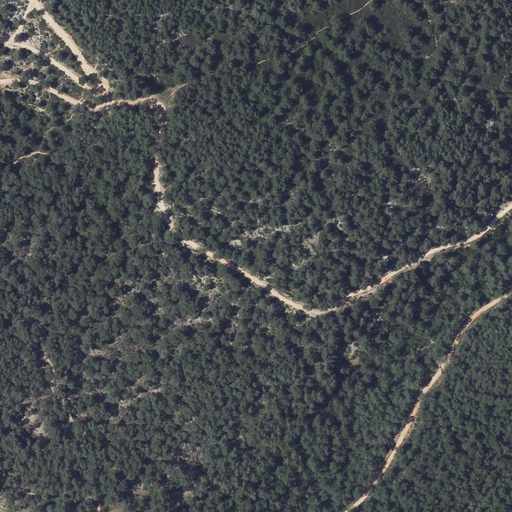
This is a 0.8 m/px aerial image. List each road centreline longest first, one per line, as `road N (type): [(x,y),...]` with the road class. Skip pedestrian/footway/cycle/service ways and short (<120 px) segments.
road 1 (track): [(0,31),(107,102),(136,95),(162,111),(153,199),(168,226),(310,310),(404,270),(437,246),(477,238),(511,206)]
road 2 (track): [(511,290),(456,335),(364,495),(336,511)]
road 3 (track): [(32,0),(101,88),(106,106),(79,108),(45,87),(0,80)]
